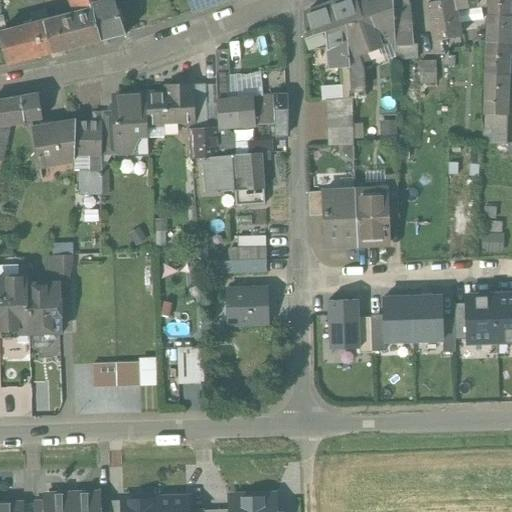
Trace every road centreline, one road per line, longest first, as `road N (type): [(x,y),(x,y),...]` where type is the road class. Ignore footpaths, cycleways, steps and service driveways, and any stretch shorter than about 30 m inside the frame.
road 1 (residential): [(293,0),(304,429)]
road 2 (residential): [(304,429),(0,437)]
road 3 (residential): [(287,0),(136,58),(0,84)]
road 4 (residential): [(511,423),(304,429)]
